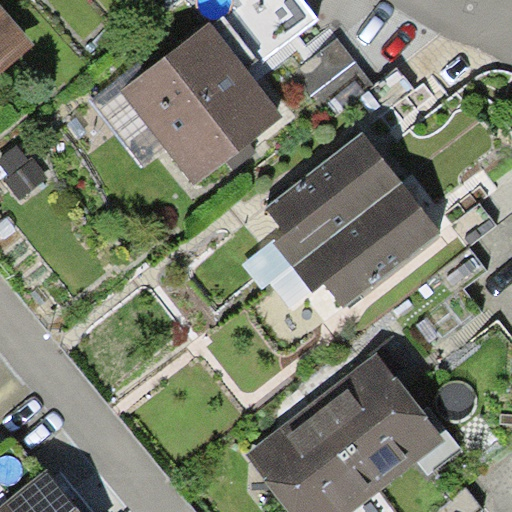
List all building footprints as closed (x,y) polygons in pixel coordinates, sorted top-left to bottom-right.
[(303,0),(211,0),(262,63),(318,19),(303,0)] [(0,73),(34,45),(0,3),(0,73)] [(210,23),(121,91),(194,185),(283,116),(210,23)] [(336,39),(293,72),(330,119),(373,85),(336,39)] [(381,155),(363,132),(266,207),(284,230),(272,240),(293,267),(402,182),(381,155)] [(421,206),(402,182),(293,267),(313,292),(324,283),(343,307),(440,231),(421,206)] [(311,403),(380,491),(446,440),(377,352),(345,376),(311,403)] [(291,511),(352,511),(380,491),(311,403),(278,428),(246,453),(291,511)] [(81,511),(46,468),(0,505),(0,511),(81,511)] [(436,511),(471,511),(480,505),(467,488),(436,511)]
